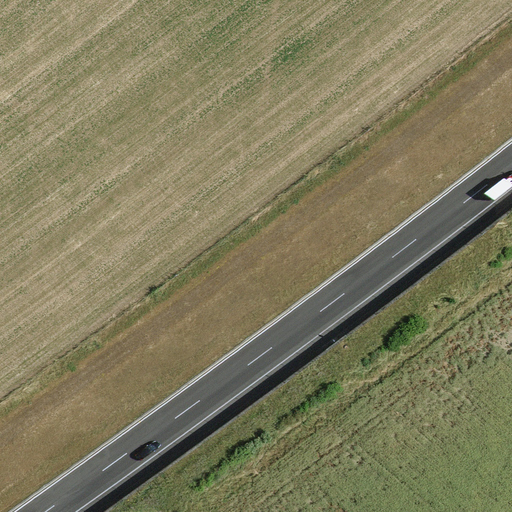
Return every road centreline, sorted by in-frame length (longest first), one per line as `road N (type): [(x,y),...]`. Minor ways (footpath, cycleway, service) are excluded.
road 1 (motorway): [(511,101),(0,483)]
road 2 (motorway): [(47,511),(511,166)]
